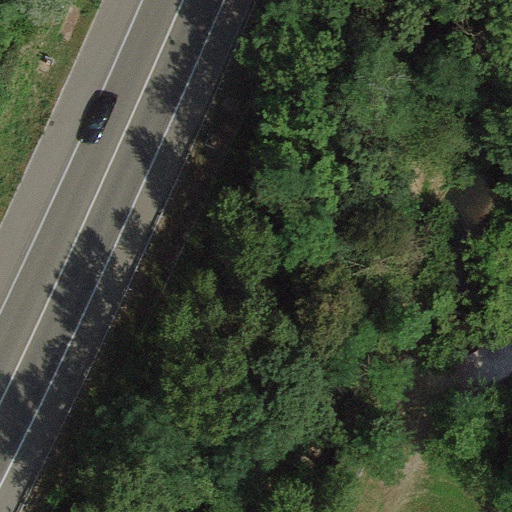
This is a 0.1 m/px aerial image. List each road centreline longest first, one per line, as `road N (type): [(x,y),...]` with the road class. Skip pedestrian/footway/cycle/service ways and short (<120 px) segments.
road 1 (track): [(511,346),(451,383),(380,408),(410,309),(414,153),(466,101),(511,84)]
road 2 (trunk): [(0,400),(180,0)]
road 3 (track): [(380,408),(232,511)]
